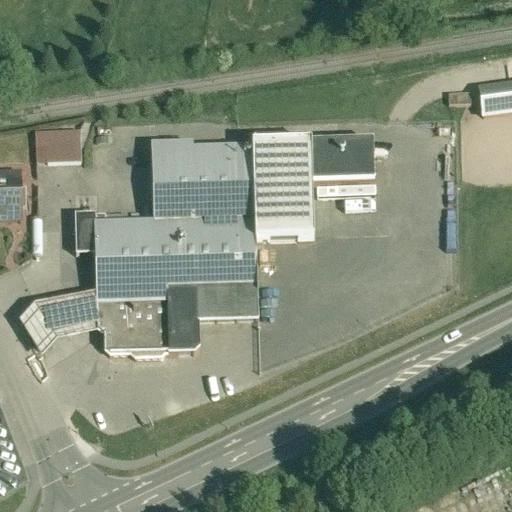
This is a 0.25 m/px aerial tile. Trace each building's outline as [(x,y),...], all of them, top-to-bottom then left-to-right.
[(511,88),(481,92),(484,121),(511,118),(511,88)] [(474,96),(448,97),(449,101),(449,109),(465,108),(474,108),(474,96)] [(49,137),(49,168),(83,168),(83,137),(49,137)] [(381,145),(149,150),(151,228),(98,229),(99,258),(100,331),(106,338),(112,338),(112,356),(118,361),(133,361),(138,366),(165,366),(171,360),(200,359),(206,354),(205,330),(264,329),(262,246),(323,244),(322,188),(382,187),(381,145)] [(0,229),(26,229),(25,179),(0,179),(0,229)] [(74,259),(99,258),(98,229),(98,222),(73,222),(74,259)]
